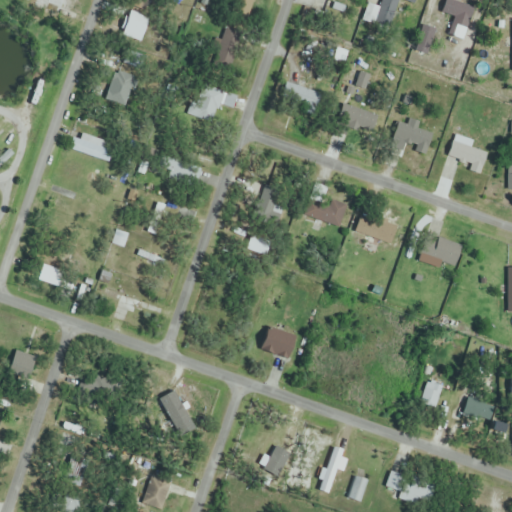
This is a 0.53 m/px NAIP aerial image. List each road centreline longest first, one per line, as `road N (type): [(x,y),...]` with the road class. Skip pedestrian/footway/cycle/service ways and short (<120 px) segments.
road 1 (residential): [(511,477),(0,298)]
road 2 (residential): [(162,356),(284,0)]
road 3 (residential): [(0,275),(95,0)]
road 4 (residential): [(511,224),(241,131)]
road 5 (residential): [(3,511),(70,323)]
road 6 (residential): [(193,511),(239,382)]
